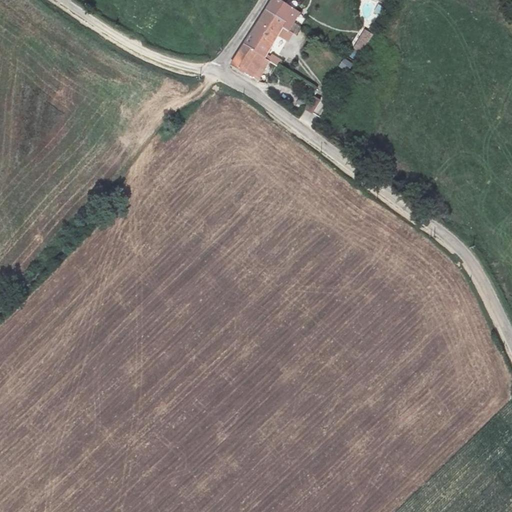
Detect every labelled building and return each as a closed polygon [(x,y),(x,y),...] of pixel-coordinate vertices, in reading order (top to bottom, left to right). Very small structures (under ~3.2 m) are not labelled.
[(83,0),(80,3),(87,8),(90,2),(86,0),(83,0)] [(298,11),(281,0),(275,0),(269,11),(290,24),(298,11)] [(366,25),(380,21),(373,0),(367,0),(360,3),(366,25)] [(290,24),(269,11),(246,43),(264,57),(283,25),(288,27),(290,24)] [(357,48),(363,52),(375,35),(368,30),(357,48)] [(264,57),(246,43),(232,63),(252,78),(264,57)] [(344,58),(339,66),(349,72),(353,64),(344,58)] [(320,98),(313,93),(305,105),(312,110),(320,98)]
